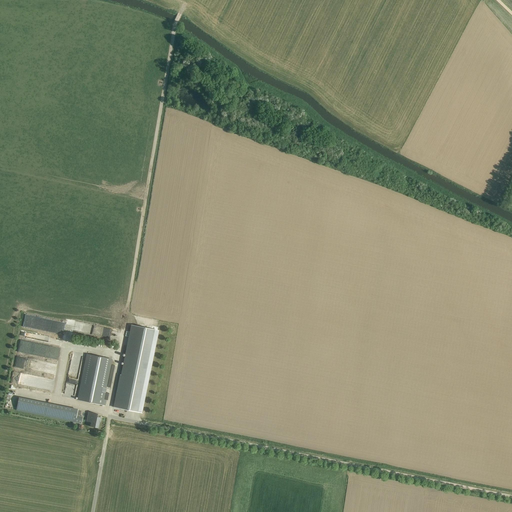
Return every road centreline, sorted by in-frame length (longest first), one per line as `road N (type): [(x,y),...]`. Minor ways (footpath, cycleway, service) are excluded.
road 1 (unclassified): [(109,416),(180,12)]
road 2 (unclassified): [(511,496),(109,416)]
